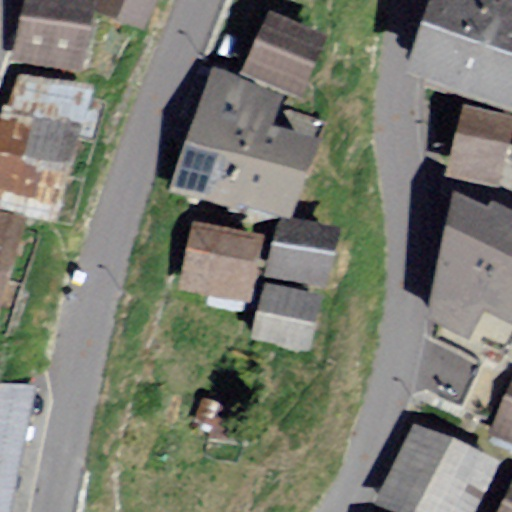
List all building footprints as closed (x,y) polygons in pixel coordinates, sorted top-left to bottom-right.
[(95,0),(28,0),(15,57),(85,68),(94,8),(95,0)] [(97,0),(94,8),(141,28),(153,0),(97,0)] [(433,0),(409,70),(511,105),(511,1),(511,0),(433,0)] [(332,37),(269,11),(246,67),(309,93),(332,37)] [(210,68),(173,184),(291,218),(318,138),(274,123),(284,92),(210,68)] [(10,108),(2,106),(0,112),(0,206),(52,219),(82,90),(17,75),(10,108)] [(511,113),(462,103),(447,172),(501,184),(511,136),(511,113)] [(483,205),(455,192),(429,314),(469,333),(481,308),(511,322),(511,206),(488,195),(483,205)] [(0,291),(18,219),(0,213),(0,291)] [(338,228),(279,218),(269,275),(328,286),(338,228)] [(263,233),(190,222),(180,283),(253,295),(263,233)] [(323,296),(266,285),(256,337),(312,348),(323,296)] [(8,460),(18,461),(31,377),(0,372),(0,485),(4,487),(8,460)] [(511,439),(511,382),(492,431),(511,439)] [(253,406),(199,402),(197,428),(208,429),(207,442),(250,445),(253,406)] [(481,511),(505,464),(421,422),(383,499),(409,511),(481,511)] [(511,511),(511,488),(500,511),(511,511)]
